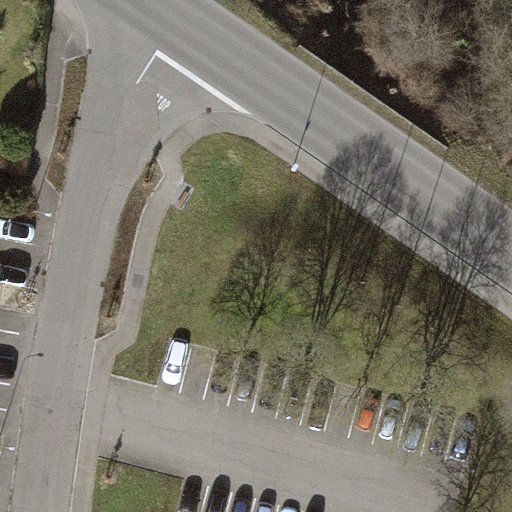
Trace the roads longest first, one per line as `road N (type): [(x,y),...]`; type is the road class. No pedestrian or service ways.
road 1 (residential): [(175,17),(94,192),(44,511)]
road 2 (tertiary): [(511,250),(175,17)]
